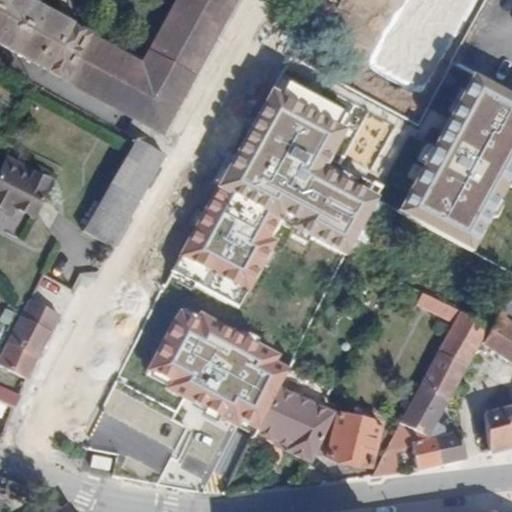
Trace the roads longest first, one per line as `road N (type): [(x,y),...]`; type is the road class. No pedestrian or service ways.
road 1 (residential): [(249,511),(511,479)]
road 2 (residential): [(0,457),(129,504)]
